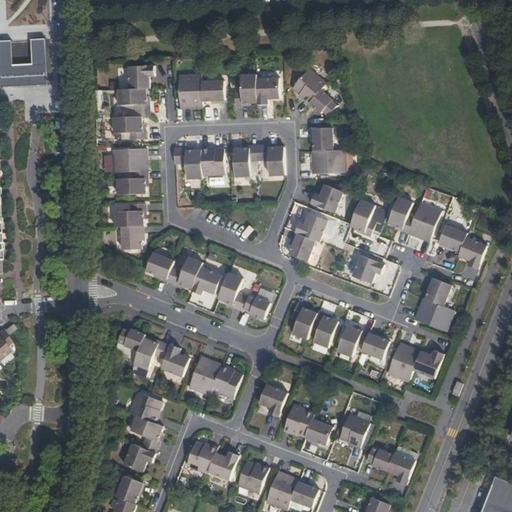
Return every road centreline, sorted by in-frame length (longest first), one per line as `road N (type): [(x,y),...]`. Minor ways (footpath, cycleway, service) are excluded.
road 1 (residential): [(65,0),(75,280)]
road 2 (residential): [(170,132),(290,128),(293,184),(265,255)]
road 3 (unclassified): [(425,511),(511,297)]
road 4 (residential): [(265,255),(176,219),(170,132)]
road 5 (residential): [(268,351),(127,296)]
road 6 (residential): [(296,279),(385,310),(410,260)]
road 7 (unclassified): [(511,141),(470,0)]
road 8 (residential): [(159,511),(192,429),(203,424),(232,435)]
road 9 (residential): [(79,417),(36,413),(12,422),(0,482)]
